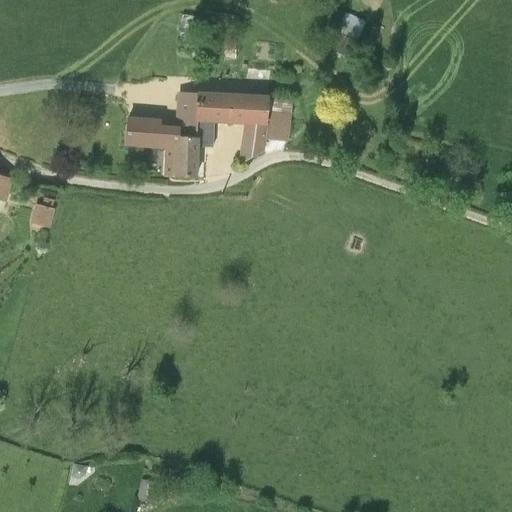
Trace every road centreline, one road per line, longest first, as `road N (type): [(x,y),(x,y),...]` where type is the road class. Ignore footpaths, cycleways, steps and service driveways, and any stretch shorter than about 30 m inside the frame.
road 1 (unclassified): [(0,163),(100,186),(180,191),(210,189),(287,156)]
road 2 (track): [(287,156),(320,160),(511,230)]
